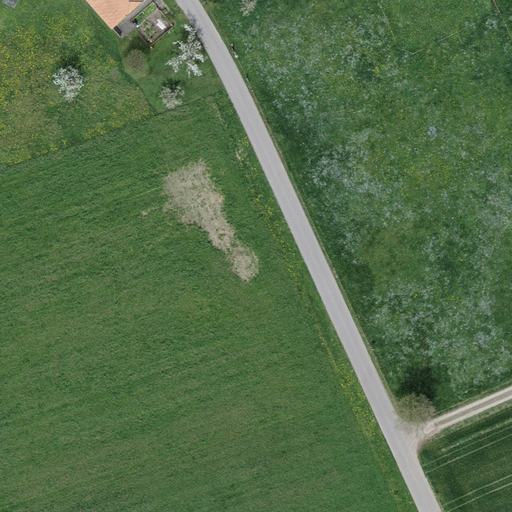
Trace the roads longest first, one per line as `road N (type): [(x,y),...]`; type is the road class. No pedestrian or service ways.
road 1 (unclassified): [(190,0),(239,85),(437,511)]
road 2 (track): [(396,424),(511,375)]
